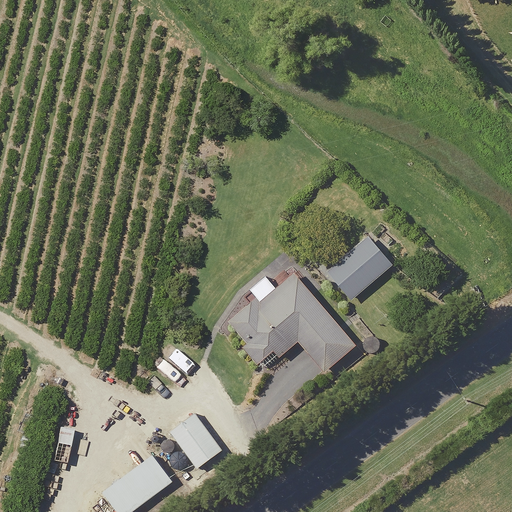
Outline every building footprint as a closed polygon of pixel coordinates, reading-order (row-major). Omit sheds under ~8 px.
[(376,218),(361,203),(348,215),(363,231),(376,218)] [(389,267),(366,239),(326,273),(350,301),(389,267)] [(351,348),(292,275),(273,290),(263,277),(246,290),(254,300),(226,322),(261,367),(298,338),(314,358),(296,372),(305,384),(351,348)] [(220,450),(194,414),(171,431),(196,467),(220,450)] [(128,511),(173,478),(154,452),(104,489),(121,511),(128,511)] [(115,511),(104,495),(85,508),(87,511),(115,511)]
